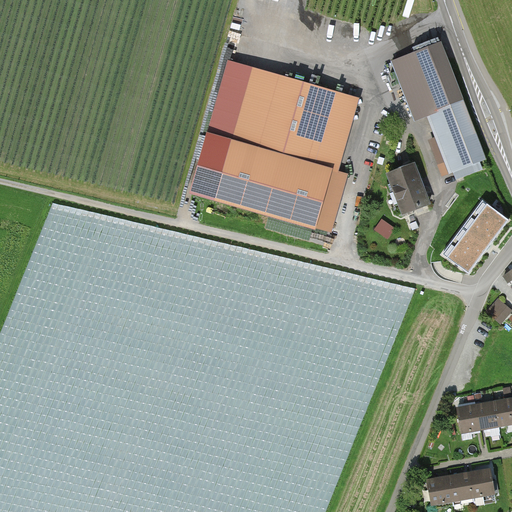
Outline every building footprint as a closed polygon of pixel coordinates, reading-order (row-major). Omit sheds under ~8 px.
[(486,160),(441,41),(398,56),(443,176),(486,160)] [(384,63),(388,80),(397,78),(394,61),(384,63)] [(359,98),(253,70),(218,202),(324,230),(359,98)] [(430,204),(414,162),(385,173),(401,215),(430,204)] [(482,204),(442,259),(469,278),(509,224),(482,204)] [(383,218),(376,229),(391,238),(398,227),(383,218)] [(511,309),(495,296),(484,311),(500,323),(511,309)] [(511,394),(456,404),(461,432),(511,423),(511,394)] [(490,468),(427,478),(431,505),(495,494),(490,468)]
